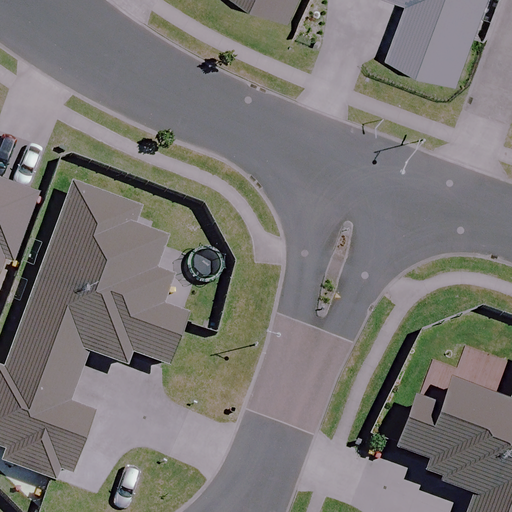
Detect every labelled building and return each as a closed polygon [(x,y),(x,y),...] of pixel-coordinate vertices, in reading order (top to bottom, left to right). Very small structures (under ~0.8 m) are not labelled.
[(244,0),(283,18),(291,0),(244,0)] [(386,0),(404,7),(386,57),(454,82),(483,0),(386,0)] [(166,277),(154,273),(166,243),(122,226),(128,210),(62,184),(0,340),(0,473),(42,490),(48,475),(62,481),(87,419),(64,410),(84,361),(92,364),(115,373),(119,361),(160,377),(182,320),(154,309),(166,277)] [(0,194),(0,259),(23,204),(0,194)] [(511,511),(511,362),(502,390),(430,364),(404,434),(391,429),(380,459),(413,471),(405,495),(450,511),(511,511)]
